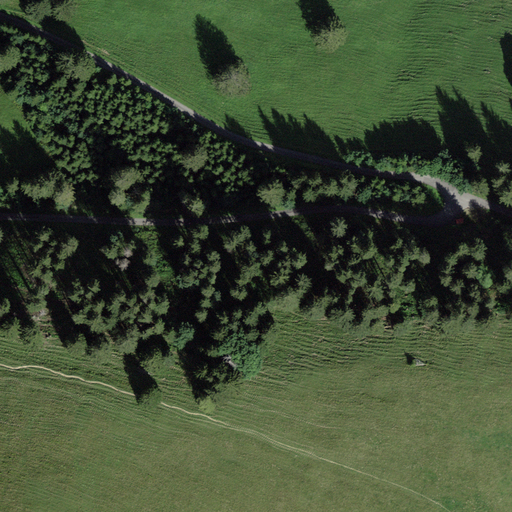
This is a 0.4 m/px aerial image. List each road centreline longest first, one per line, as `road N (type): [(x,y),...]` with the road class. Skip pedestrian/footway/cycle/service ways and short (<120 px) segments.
road 1 (track): [(0,17),(114,67),(234,137),(319,163),(432,181),(458,198)]
road 2 (track): [(458,198),(437,221),(141,229),(0,218)]
